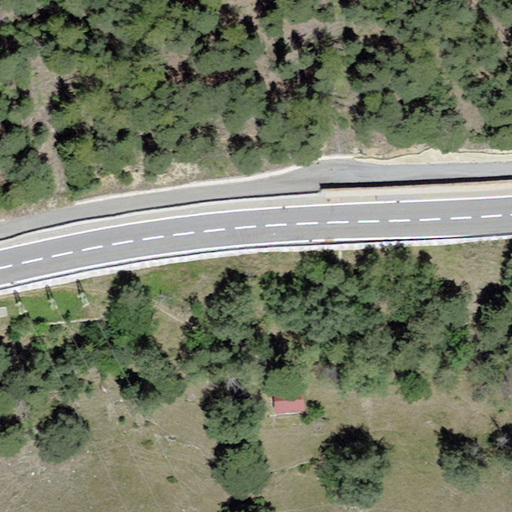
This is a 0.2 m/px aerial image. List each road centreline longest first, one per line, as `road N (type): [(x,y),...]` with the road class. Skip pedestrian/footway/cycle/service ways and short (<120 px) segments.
road 1 (unclassified): [(0,230),(170,197),(511,171)]
road 2 (primary): [(0,268),(219,229),(511,215)]
